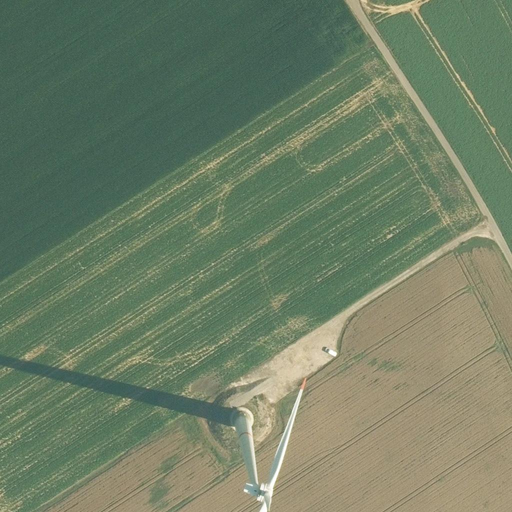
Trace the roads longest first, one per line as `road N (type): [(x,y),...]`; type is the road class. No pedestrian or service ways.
road 1 (unclassified): [(351,0),(463,169),(511,260)]
road 2 (track): [(492,221),(243,378)]
